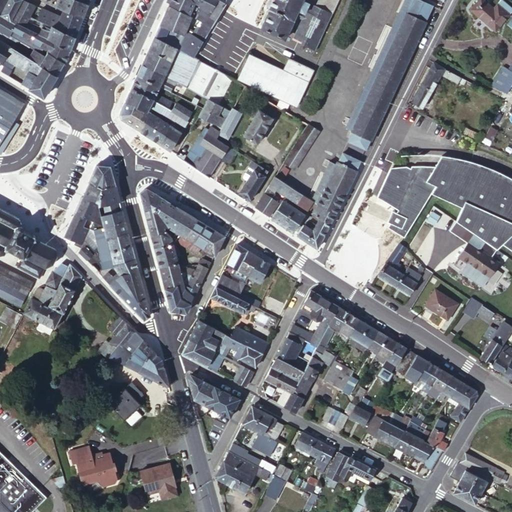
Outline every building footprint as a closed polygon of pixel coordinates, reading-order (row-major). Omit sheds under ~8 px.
[(15,8),(19,0),(7,0),(0,12),(7,17),(10,18),(15,8)] [(29,15),(36,3),(29,0),(19,0),(15,8),(29,15)] [(56,0),(55,5),(64,9),(81,16),(84,9),(86,3),(77,0),(56,0)] [(203,5),(192,0),(171,0),(169,5),(192,15),(196,17),(203,5)] [(211,10),(217,0),(192,0),(203,5),(211,10)] [(226,2),(222,0),(217,0),(211,10),(204,20),(200,27),(207,31),(209,27),(226,2)] [(273,0),(270,7),(261,26),(282,37),(293,14),(299,0),(273,0)] [(305,0),(299,0),(293,14),(300,17),(295,29),(304,34),(302,39),(300,42),(314,48),(331,11),(308,0),(307,0),(305,0)] [(367,136),(371,138),(401,72),(426,20),(425,19),(432,3),(426,0),(403,0),(371,69),(345,124),(351,128),(350,129),(353,130),(348,140),(362,146),(367,136)] [(507,14),(510,10),(498,1),(494,5),(487,0),(476,0),(471,6),(496,27),(507,14)] [(498,0),(498,1),(510,10),(511,7),(511,6),(504,0),(498,0)] [(192,15),(169,5),(165,13),(160,24),(172,30),(173,28),(184,33),(186,29),(192,15)] [(204,20),(211,10),(203,5),(196,17),(204,20)] [(51,25),(73,36),(76,27),(78,22),(79,19),(81,16),(64,9),(62,12),(61,15),(43,7),(36,18),(48,24),(51,25)] [(10,18),(17,22),(24,25),(27,19),(29,15),(15,8),(10,18)] [(0,28),(9,34),(17,22),(10,18),(7,17),(0,12),(0,28)] [(28,27),(35,30),(38,25),(30,21),(28,27)] [(46,51),(63,62),(66,55),(68,49),(46,36),(38,32),(35,30),(28,27),(24,25),(17,22),(9,34),(11,35),(15,32),(20,36),(21,34),(44,44),(43,45),(49,48),(46,51)] [(172,30),(160,24),(159,26),(155,36),(166,42),(171,33),(172,30)] [(46,36),(68,49),(71,42),(73,36),(51,25),(49,29),(46,36)] [(38,32),(46,36),(49,29),(46,28),(41,26),(38,32)] [(191,55),(207,31),(200,27),(195,34),(184,52),(191,55)] [(180,50),(184,52),(195,34),(186,29),(184,33),(181,39),(177,48),(180,50)] [(304,34),(295,29),(292,35),(302,39),(304,34)] [(166,42),(177,48),(181,39),(171,33),(166,42)] [(196,57),(191,55),(184,52),(180,50),(177,48),(166,42),(155,36),(152,41),(149,48),(193,72),(198,59),(196,57)] [(0,62),(10,46),(0,39),(0,62)] [(10,46),(0,62),(0,63),(3,65),(7,59),(10,61),(16,65),(27,71),(22,80),(21,83),(41,95),(43,92),(46,88),(52,78),(55,74),(41,65),(27,57),(10,46)] [(33,47),(27,57),(41,65),(55,74),(59,68),(63,62),(46,51),(45,54),(33,47)] [(190,79),(193,72),(149,48),(145,57),(143,62),(164,75),(166,77),(186,87),(190,79)] [(282,67),(249,52),(247,55),(284,73),(291,57),(288,56),(282,67)] [(284,73),(247,55),(244,62),(266,72),(259,87),(296,105),(313,67),(291,57),(284,73)] [(215,68),(198,59),(193,72),(190,79),(224,95),(233,77),(215,68)] [(444,66),(433,60),(410,98),(421,105),(444,66)] [(164,75),(143,62),(140,68),(137,74),(159,86),(162,79),(164,75)] [(266,72),(244,62),(237,77),(259,87),(266,72)] [(493,81),(502,87),(503,85),(511,72),(506,70),(508,67),(504,64),(493,81)] [(11,71),(3,65),(0,70),(8,75),(11,71)] [(459,80),(461,75),(450,69),(447,74),(459,80)] [(511,73),(511,72),(503,85),(507,87),(511,81),(511,78),(511,73)] [(159,86),(137,74),(135,79),(131,86),(151,97),(153,98),(156,92),(159,86)] [(174,85),(162,79),(159,86),(170,91),(174,85)] [(224,95),(190,79),(186,87),(201,94),(208,98),(220,104),(224,95)] [(26,100),(0,84),(0,142),(14,120),(26,100)] [(151,97),(131,86),(129,92),(125,100),(148,109),(150,105),(151,102),(153,98),(151,97)] [(156,92),(153,98),(165,105),(169,107),(171,104),(173,100),(162,94),(161,95),(156,92)] [(204,107),(206,102),(195,97),(193,101),(195,102),(198,104),(204,107)] [(165,105),(153,98),(151,102),(153,104),(152,106),(161,111),(165,105)] [(231,109),(220,104),(208,98),(206,102),(204,107),(226,119),(231,109)] [(148,109),(125,100),(122,105),(119,111),(121,118),(143,131),(153,113),(148,109)] [(195,110),(198,104),(195,102),(191,109),(177,102),(175,106),(173,110),(179,114),(188,119),(193,110),(195,110)] [(169,107),(165,105),(161,111),(167,114),(171,108),(169,107)] [(226,119),(204,107),(200,114),(214,121),(223,126),(226,119)] [(233,107),(231,109),(226,119),(223,126),(221,130),(220,132),(228,137),(230,132),(234,126),(242,112),(233,107)] [(171,108),(167,114),(173,118),(172,120),(175,120),(179,114),(173,110),(171,108)] [(258,108),(243,133),(257,141),(272,116),(258,108)] [(153,113),(143,131),(151,136),(157,126),(159,128),(164,120),(153,113)] [(185,125),(188,119),(179,114),(175,120),(185,125)] [(19,123),(14,120),(0,142),(0,150),(2,151),(19,123)] [(172,125),(164,120),(159,128),(157,126),(151,136),(161,142),(172,125)] [(186,156),(184,158),(193,163),(209,176),(222,157),(230,144),(218,136),(220,132),(221,130),(223,126),(214,121),(212,126),(210,129),(207,126),(195,142),(186,156)] [(318,129),(308,123),(284,159),(294,166),(318,129)] [(182,132),(172,125),(161,142),(171,149),(182,132)] [(492,144),(496,133),(490,130),(486,142),(492,144)] [(179,151),(186,156),(195,142),(187,138),(179,151)] [(241,141),(237,146),(247,153),(251,148),(241,141)] [(230,144),(222,157),(228,161),(237,149),(230,144)] [(312,196),(334,211),(348,185),(357,168),(355,168),(360,159),(344,150),(339,160),(337,158),(335,161),(330,159),(312,196)] [(485,241),(497,249),(503,243),(511,249),(511,178),(510,177),(496,170),(469,160),(441,155),(434,166),(417,165),(391,167),(377,197),(386,202),(397,209),(395,212),(392,211),(387,222),(390,224),(388,227),(404,236),(426,201),(431,193),(461,207),(455,221),(474,234),(485,241)] [(239,190),(250,198),(268,170),(257,162),(254,167),(251,172),(247,178),(239,190)] [(103,190),(115,186),(109,165),(96,164),(83,194),(100,201),(103,190)] [(274,174),(268,182),(276,188),(293,199),(296,201),(298,201),(306,207),(311,199),(274,174)] [(268,182),(266,186),(274,192),(276,188),(268,182)] [(119,200),(115,186),(103,190),(100,201),(99,206),(119,200)] [(266,186),(263,191),(271,196),(274,192),(266,186)] [(140,191),(144,207),(154,205),(156,200),(159,195),(146,187),(140,191)] [(263,191),(253,205),(269,214),(277,200),(271,196),(263,191)] [(99,206),(100,201),(83,194),(75,211),(85,216),(89,217),(93,220),(102,223),(100,215),(98,208),(99,206)] [(156,200),(154,205),(155,210),(161,212),(168,200),(159,195),(156,200)] [(282,199),(271,216),(292,230),(303,212),(294,207),(282,199)] [(122,209),(119,200),(99,206),(98,208),(100,215),(122,209)] [(168,200),(161,212),(163,221),(165,222),(166,223),(169,225),(180,232),(185,235),(197,218),(182,209),(168,200)] [(298,201),(294,207),(303,212),(304,210),(306,207),(298,201)] [(334,211),(318,202),(313,211),(317,214),(320,215),(329,221),(334,211)] [(154,205),(144,207),(151,233),(164,229),(163,221),(161,212),(155,210),(154,205)] [(18,216),(0,206),(0,253),(3,254),(6,249),(20,256),(15,265),(39,276),(43,268),(52,263),(56,255),(55,248),(34,236),(35,234),(32,232),(31,234),(22,229),(22,226),(17,223),(19,222),(18,216)] [(125,220),(122,209),(100,215),(102,223),(103,225),(103,226),(125,220)] [(85,216),(75,211),(64,234),(75,239),(74,242),(80,245),(82,243),(89,227),(84,225),(81,223),(85,216)] [(329,221),(320,215),(318,218),(316,223),(326,229),(329,221)] [(89,217),(84,225),(89,227),(93,220),(89,217)] [(206,223),(197,218),(185,235),(187,237),(194,241),(206,223)] [(128,231),(125,220),(103,226),(106,236),(128,231)] [(201,246),(215,254),(225,235),(206,223),(194,241),(196,242),(201,246)] [(303,223),(296,233),(317,246),(321,238),(311,232),(312,228),(306,224),(303,223)] [(311,232),(321,238),(326,229),(316,223),(312,228),(311,232)] [(103,275),(114,264),(113,262),(112,261),(109,249),(108,244),(106,236),(103,226),(103,225),(94,228),(100,257),(103,267),(98,270),(103,275)] [(180,232),(169,225),(168,229),(174,232),(173,234),(178,236),(180,232)] [(164,229),(151,233),(154,245),(173,241),(172,236),(164,229)] [(108,244),(109,249),(132,244),(130,236),(128,231),(106,236),(108,244)] [(187,237),(185,235),(180,232),(178,236),(176,239),(183,243),(187,237)] [(498,263),(479,249),(485,241),(474,234),(453,264),(483,285),(498,263)] [(190,247),(194,241),(187,237),(183,243),(190,247)] [(173,241),(154,245),(157,254),(160,265),(178,261),(173,241)] [(198,252),(201,246),(196,242),(192,248),(198,252)] [(237,242),(227,262),(237,267),(239,268),(248,249),(237,242)] [(79,249),(86,257),(90,253),(89,251),(82,243),(80,245),(79,249)] [(112,261),(113,262),(136,257),(132,244),(109,249),(112,261)] [(403,252),(395,247),(383,264),(377,273),(395,284),(403,272),(394,267),(403,252)] [(250,274),(259,256),(248,249),(239,268),(244,271),(250,274)] [(260,281),(270,263),(259,256),(250,274),(249,275),(260,281)] [(113,262),(114,264),(121,272),(139,268),(136,257),(113,262)] [(199,263),(208,267),(211,261),(201,257),(199,258),(197,262),(199,263)] [(178,261),(160,265),(165,287),(183,282),(180,270),(178,261)] [(50,304),(60,311),(61,311),(74,288),(73,287),(81,274),(70,262),(63,275),(56,288),(46,284),(38,300),(45,303),(46,302),(50,304)] [(0,263),(0,279),(27,294),(33,281),(0,263)] [(53,270),(60,274),(64,266),(59,263),(53,270)] [(180,270),(183,282),(198,288),(203,278),(208,267),(199,263),(196,268),(194,268),(191,273),(183,270),(180,270)] [(121,272),(114,264),(103,275),(143,317),(151,311),(139,268),(121,272)] [(55,284),(60,274),(53,270),(47,280),(55,284)] [(236,288),(233,293),(238,295),(241,290),(249,275),(250,274),(244,271),(238,282),(231,278),(230,278),(227,283),(236,288)] [(395,284),(409,292),(420,276),(413,271),(411,273),(409,276),(407,275),(403,272),(395,284)] [(221,274),(216,284),(233,293),(236,288),(227,283),(230,278),(221,274)] [(0,281),(0,295),(21,306),(26,295),(0,281)] [(198,288),(183,282),(165,287),(171,308),(187,310),(198,288)] [(216,284),(211,295),(227,303),(242,311),(248,301),(238,295),(233,293),(216,284)] [(329,322),(338,305),(310,287),(301,306),(321,319),(314,333),(321,337),(329,322)] [(435,287),(425,302),(447,316),(456,300),(435,287)] [(248,301),(257,305),(258,306),(261,300),(241,290),(238,295),(248,301)] [(32,296),(23,313),(51,327),(60,311),(50,304),(46,302),(45,303),(38,300),(32,296)] [(475,317),(479,310),(483,304),(472,298),(464,310),(475,317)] [(248,301),(242,311),(247,314),(250,308),(254,310),(257,305),(248,301)] [(349,311),(338,305),(329,322),(335,326),(339,328),(349,311)] [(483,305),(479,310),(490,318),(494,312),(483,305)] [(6,308),(0,319),(0,321),(12,329),(20,315),(6,308)] [(359,317),(349,311),(339,328),(340,328),(349,334),(359,317)] [(115,332),(125,320),(119,314),(108,325),(115,332)] [(368,323),(359,317),(349,334),(354,337),(358,340),(368,323)] [(199,318),(190,336),(212,348),(218,338),(220,339),(224,331),(199,318)] [(108,340),(114,345),(131,326),(125,320),(115,332),(108,340)] [(316,344),(321,337),(314,333),(293,321),(289,329),(304,338),(316,344)] [(503,343),(507,336),(511,328),(511,327),(509,326),(502,321),(480,354),(490,362),(503,343)] [(335,326),(329,322),(321,337),(316,344),(314,348),(323,353),(325,351),(325,350),(325,349),(328,350),(331,344),(327,342),(335,326)] [(378,329),(368,323),(358,340),(362,342),(368,346),(378,329)] [(236,324),(231,334),(263,350),(268,341),(236,324)] [(114,345),(106,355),(128,366),(135,370),(151,347),(137,332),(131,326),(114,345)] [(349,334),(340,328),(337,333),(346,338),(349,334)] [(304,338),(289,329),(287,332),(286,335),(301,343),(304,338)] [(377,351),(387,334),(384,333),(378,329),(368,346),(373,349),(377,351)] [(224,331),(220,339),(226,342),(220,352),(224,354),(230,344),(236,348),(234,352),(256,364),(263,350),(231,334),(224,331)] [(386,357),(396,340),(387,334),(377,351),(380,353),(386,357)] [(286,335),(281,344),(296,352),(301,343),(286,335)] [(212,348),(190,336),(183,351),(207,364),(215,349),(212,348)] [(358,340),(355,344),(365,350),(368,346),(362,342),(358,340)] [(395,363),(406,346),(396,340),(386,357),(395,363)] [(492,364),(503,371),(511,357),(511,346),(506,343),(492,364)] [(281,344),(276,353),(291,362),(296,352),(281,344)] [(135,370),(168,387),(161,357),(151,347),(135,370)] [(314,348),(311,354),(323,360),(327,352),(325,351),(323,353),(314,348)] [(417,353),(409,348),(396,368),(404,373),(417,353)] [(215,349),(207,364),(216,368),(224,354),(220,352),(215,349)] [(327,352),(323,360),(332,365),(335,358),(337,356),(325,350),(325,351),(327,352)] [(383,362),(386,357),(380,353),(377,351),(375,354),(373,357),(383,362)] [(271,364),(298,379),(302,371),(303,369),(291,362),(276,353),(271,364)] [(417,353),(404,373),(414,380),(415,377),(427,359),(417,353)] [(306,362),(318,369),(323,360),(311,354),(310,356),(308,359),(306,362)] [(390,371),(395,363),(386,357),(383,362),(381,366),(390,371)] [(511,357),(503,371),(511,377),(511,357)] [(335,358),(332,365),(338,368),(342,362),(335,358)] [(432,362),(427,359),(415,377),(420,380),(424,383),(426,380),(427,378),(426,377),(435,364),(432,362)] [(302,371),(313,377),(318,369),(306,362),(303,369),(302,371)] [(342,362),(338,368),(334,374),(337,375),(344,364),(342,362)] [(234,378),(237,379),(245,384),(253,369),(245,365),(241,363),(234,378)] [(284,387),(291,391),(292,390),(298,379),(271,364),(264,376),(284,387)] [(337,375),(333,382),(343,388),(350,375),(354,369),(344,364),(337,375)] [(442,368),(435,364),(426,377),(427,378),(426,380),(428,382),(432,384),(442,368)] [(338,368),(332,365),(324,377),(333,382),(337,375),(334,374),(338,368)] [(442,368),(432,384),(438,388),(441,389),(451,373),(442,368)] [(298,379),(292,390),(303,395),(310,382),(313,377),(302,371),(298,379)] [(500,375),(510,381),(511,380),(511,379),(511,377),(503,371),(500,375)] [(189,376),(194,397),(206,403),(215,384),(191,372),(189,376)] [(446,392),(450,395),(460,379),(451,373),(441,389),(446,392)] [(350,375),(343,388),(350,392),(358,379),(350,375)] [(129,379),(107,399),(121,415),(138,402),(133,397),(139,391),(129,379)] [(451,414),(460,420),(476,393),(476,388),(460,379),(450,395),(453,397),(459,401),(451,414)] [(215,384),(206,403),(213,406),(222,388),(215,384)] [(361,399),(367,389),(361,386),(355,395),(356,396),(359,398),(361,399)] [(284,404),(291,391),(284,387),(276,400),(284,404)] [(221,411),(229,415),(238,397),(222,388),(213,406),(221,411)] [(441,389),(438,388),(432,396),(435,398),(437,396),(441,389)] [(446,392),(441,389),(437,396),(439,399),(441,399),(446,392)] [(292,390),(291,391),(284,404),(295,410),(303,395),(292,390)] [(371,409),(375,403),(370,400),(366,397),(362,404),(371,409)] [(445,410),(451,414),(459,401),(453,397),(445,410)] [(348,411),(350,412),(355,403),(352,401),(351,401),(347,407),(349,409),(348,411)] [(375,412),(371,409),(362,404),(359,403),(356,402),(355,403),(350,412),(349,414),(368,424),(375,412)] [(252,403),(242,421),(258,429),(262,432),(275,438),(285,420),(252,403)] [(384,407),(375,403),(371,409),(375,412),(389,420),(395,411),(385,406),(384,407)] [(322,416),(328,419),(335,408),(329,404),(322,416)] [(335,408),(328,419),(335,423),(342,411),(335,408)] [(335,423),(342,427),(349,415),(342,411),(335,423)] [(403,415),(395,411),(389,420),(397,424),(403,415)] [(389,420),(375,412),(368,424),(367,426),(365,429),(394,444),(404,427),(397,424),(389,420)] [(405,428),(413,432),(416,429),(419,424),(422,419),(414,414),(410,420),(405,428)] [(410,420),(403,415),(397,424),(404,427),(405,428),(410,420)] [(427,440),(433,444),(435,445),(443,449),(447,442),(440,438),(444,431),(441,429),(446,422),(439,417),(431,431),(427,440)] [(416,429),(413,432),(418,436),(423,438),(424,436),(422,434),(426,428),(419,424),(416,429)] [(404,427),(394,444),(403,449),(413,432),(405,428),(404,427)] [(262,432),(258,429),(253,440),(262,445),(267,436),(261,433),(262,432)] [(317,437),(302,429),(294,443),(304,448),(309,451),(317,437)] [(413,432),(403,449),(413,454),(423,438),(418,436),(413,432)] [(322,440),(317,437),(309,451),(318,456),(326,442),(322,440)] [(423,438),(413,454),(423,460),(429,451),(433,444),(427,440),(423,438)] [(232,441),(229,448),(258,463),(261,458),(244,449),(245,448),(232,441)] [(334,446),(326,442),(318,456),(326,460),(334,446)] [(443,449),(435,445),(431,452),(424,464),(431,468),(443,449)] [(85,446),(68,451),(72,463),(75,462),(82,484),(105,477),(106,481),(109,483),(114,482),(116,479),(108,452),(88,458),(85,446)] [(216,475),(226,481),(234,464),(252,474),(254,471),(258,463),(229,448),(216,473),(216,475)] [(339,474),(349,456),(338,450),(325,472),(330,475),(328,478),(335,482),(339,474)] [(0,511),(28,511),(45,495),(0,451),(0,511)] [(502,473),(465,451),(460,459),(459,460),(497,481),(501,475),(502,473)] [(339,474),(346,477),(351,468),(353,470),(359,459),(350,454),(349,456),(339,474)] [(326,460),(318,456),(315,461),(320,463),(317,468),(321,470),(326,460)] [(353,470),(357,472),(369,478),(375,467),(368,464),(359,459),(353,470)] [(169,461),(140,469),(146,492),(159,489),(161,498),(176,494),(173,485),(175,485),(169,461)] [(280,461),(274,472),(286,478),(291,468),(280,461)] [(269,469),(258,463),(254,471),(265,477),(269,469)] [(234,464),(226,481),(244,490),(252,474),(234,464)] [(346,477),(352,480),(357,472),(353,470),(351,468),(346,477)] [(473,487),(480,491),(485,480),(465,468),(459,480),(461,481),(473,487)] [(275,473),(265,491),(274,496),(284,478),(275,473)] [(307,481),(314,485),(317,478),(311,474),(307,481)] [(252,494),(259,498),(264,488),(266,486),(267,484),(260,480),(252,494)] [(453,491),(474,503),(480,491),(473,487),(461,481),(459,480),(453,491)] [(304,487),(311,491),(314,485),(307,481),(304,487)] [(375,487),(367,482),(357,500),(362,504),(365,505),(375,487)] [(311,491),(304,505),(308,507),(315,493),(311,491)] [(406,511),(412,502),(406,498),(400,508),(406,511)] [(357,511),(362,504),(357,500),(355,503),(350,511),(357,511)]
